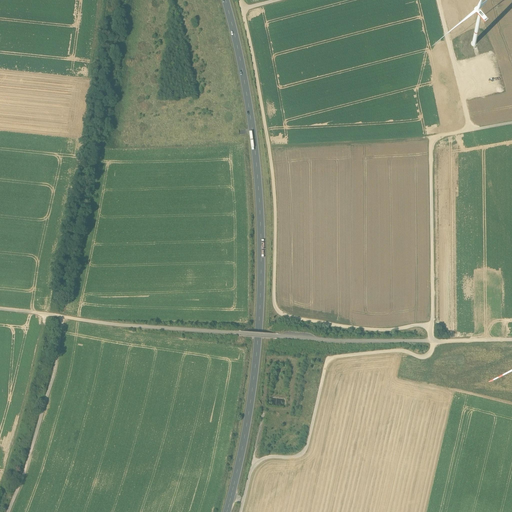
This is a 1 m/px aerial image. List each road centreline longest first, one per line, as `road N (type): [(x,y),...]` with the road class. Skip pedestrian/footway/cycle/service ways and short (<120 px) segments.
road 1 (primary): [(226,511),(246,434),(262,282),(255,148),(225,0)]
road 2 (unclassified): [(511,339),(298,339),(0,307)]
road 3 (track): [(238,0),(272,171),(279,313),(396,330),(432,323)]
road 4 (track): [(433,341),(425,357),(396,349),(330,357),(304,452),(252,460),(240,511)]
road 5 (track): [(433,341),(430,137),(447,134)]
road 6 (track): [(62,316),(50,382),(7,511)]
road 7 (track): [(46,313),(0,484)]
road 8 (track): [(430,137),(268,146)]
road 9 (track): [(447,134),(461,101),(438,0)]
